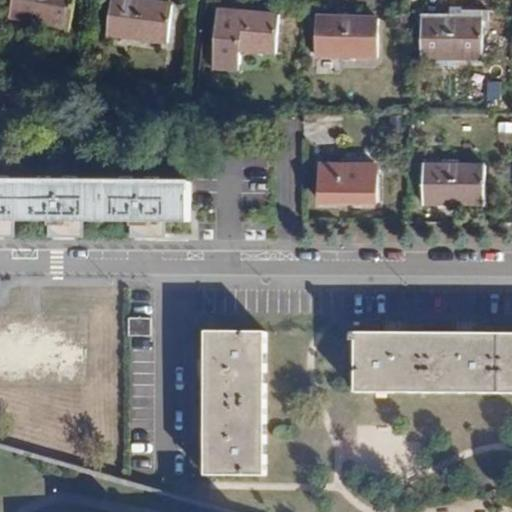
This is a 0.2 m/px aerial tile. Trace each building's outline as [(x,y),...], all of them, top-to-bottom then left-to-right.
[(74,0),(13,0),(11,9),(69,22),(74,0)] [(173,4),(144,0),(112,0),(107,28),(168,38),(173,4)] [(278,11),(219,7),(214,61),(240,63),(241,44),(275,47),(278,11)] [(461,10),(421,9),(420,52),(480,52),(481,8),(461,8),(461,10)] [(376,17),(316,17),(316,50),(376,51),(376,17)] [(499,71),(481,71),(481,82),(499,82),(499,71)] [(375,164),(315,164),(314,197),(375,198),(375,164)] [(479,165),(420,164),(419,198),(479,199),(479,165)] [(190,186),(0,184),(0,222),(51,223),(51,228),(55,228),(68,228),(68,223),(131,223),(131,229),(136,229),(151,229),(151,224),(190,224),(190,186)] [(264,320),(203,318),(203,463),(262,464),(264,320)] [(511,334),(351,335),(352,392),(511,393),(511,334)]
